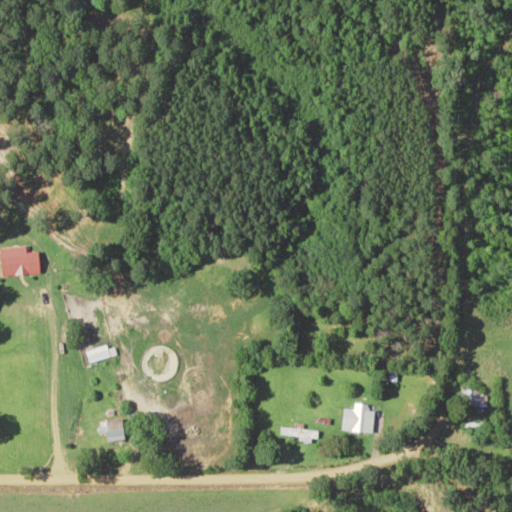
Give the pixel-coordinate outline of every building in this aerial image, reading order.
[(0,246),(0,274),(29,274),(29,246),(0,246)] [(460,387),(460,405),(485,406),(485,387),(460,387)] [(372,403),(353,403),(353,407),(342,407),(342,430),(372,430),(372,403)] [(105,440),(123,439),(123,418),(105,418),(105,440)] [(316,437),(317,428),(280,425),(280,434),(316,437)]
